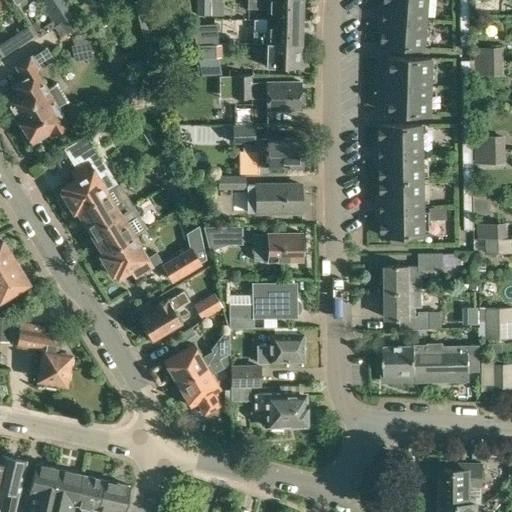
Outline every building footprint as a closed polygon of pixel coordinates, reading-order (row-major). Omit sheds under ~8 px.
[(37,0),(58,30),(62,36),(82,22),(87,19),(79,6),(75,9),(68,0),(37,0)] [(147,0),(133,0),(134,0),(144,40),(156,33),(147,0)] [(210,0),(192,0),(192,5),(196,5),(196,14),(210,14),(210,0)] [(267,9),(267,20),(301,20),(301,0),(247,0),(247,8),(267,9)] [(383,16),(428,19),(428,0),(386,0),(386,4),(384,4),(383,16)] [(458,0),(459,10),(471,9),(470,0),(458,0)] [(459,10),(459,22),(471,22),(471,9),(459,10)] [(426,47),(428,19),(383,16),(382,28),(384,28),(383,44),(426,47)] [(252,43),(266,43),(300,43),(301,20),(267,20),(267,31),(252,31),(252,43)] [(108,21),(96,30),(108,47),(120,38),(108,21)] [(459,22),(460,35),(471,35),(471,22),(459,22)] [(29,24),(0,43),(0,52),(2,56),(36,34),(29,24)] [(192,25),(195,43),(217,43),(217,24),(192,25)] [(86,32),(71,35),(73,44),(71,44),(74,60),(93,56),(89,41),(88,41),(86,32)] [(460,35),(460,48),(472,48),(471,35),(460,35)] [(217,43),(195,43),(197,57),(221,56),(220,44),(217,44),(217,43)] [(300,43),(266,43),(266,66),(300,67),(300,43)] [(57,81),(46,88),(35,71),(54,59),(46,46),(15,66),(23,78),(11,85),(16,93),(5,100),(32,142),(48,131),(50,134),(68,123),(58,107),(68,100),(57,81)] [(472,47),(473,62),(503,61),(503,47),(472,47)] [(433,85),(434,57),(391,56),(391,72),(388,72),(388,84),(433,85)] [(470,61),(460,61),(460,74),(470,74),(470,61)] [(503,61),(473,62),(473,75),(503,74),(503,61)] [(300,80),(265,81),(251,81),(251,74),(233,75),(234,98),(265,97),(265,109),(301,109),(300,80)] [(470,87),(470,74),(460,74),(460,87),(470,87)] [(432,113),(433,85),(388,84),(388,96),(390,96),(390,112),(432,113)] [(470,100),(470,87),(460,87),(460,100),(470,100)] [(460,100),(461,113),(471,113),(470,100),(460,100)] [(425,151),(424,123),(382,124),(382,141),(380,141),(380,152),(425,151)] [(232,143),(242,143),(242,149),(258,149),(258,166),(266,166),(303,166),(303,138),(266,138),(254,138),(254,124),(231,125),(232,143)] [(471,143),(471,131),(459,131),(460,143),(471,143)] [(86,134),(63,148),(75,167),(70,170),(75,178),(62,186),(64,190),(61,192),(73,211),(76,209),(119,184),(119,183),(117,184),(86,134)] [(474,136),(475,150),(505,150),(505,135),(474,136)] [(472,156),(471,143),(460,143),(460,156),(472,156)] [(163,156),(170,168),(186,158),(179,146),(163,156)] [(505,150),(475,150),(475,163),(505,163),(505,150)] [(426,178),(425,151),(380,152),(380,164),(383,164),(383,180),(426,178)] [(460,156),(461,169),(472,169),(472,156),(460,156)] [(461,169),(461,182),(472,182),(472,169),(461,169)] [(245,189),(246,174),(217,175),(218,189),(245,189)] [(179,176),(165,185),(178,206),(192,196),(179,176)] [(427,206),(426,178),(383,180),(384,195),(381,195),(382,207),(427,206)] [(461,182),(461,195),(473,195),(472,182),(461,182)] [(301,183),(255,184),(246,184),(246,211),(256,211),(256,213),(301,212),(301,183)] [(119,184),(76,209),(89,231),(133,205),(119,184)] [(461,195),(462,208),(473,208),(473,195),(461,195)] [(133,205),(89,231),(103,253),(132,236),(142,230),(133,216),(138,214),(133,205)] [(427,234),(427,206),(382,207),(382,219),(384,219),(385,235),(394,235),(395,243),(411,242),(411,234),(427,234)] [(462,208),(462,221),(474,220),(473,208),(462,208)] [(462,221),(462,234),(474,234),(474,220),(462,221)] [(478,238),(478,242),(511,240),(511,237),(508,237),(508,223),(477,223),(477,238),(478,238)] [(227,227),(227,244),(240,244),(240,227),(227,227)] [(253,260),(301,260),(301,233),(253,234),(253,260)] [(132,236),(103,253),(100,255),(112,274),(115,272),(117,276),(130,268),(135,277),(151,267),(151,266),(161,260),(156,252),(146,258),(132,236)] [(0,268),(13,260),(1,240),(0,240),(0,268)] [(511,240),(478,242),(479,260),(486,260),(486,253),(511,252),(511,240)] [(190,247),(162,264),(171,277),(192,265),(198,261),(190,247)] [(442,253),(422,253),(422,265),(442,265),(442,253)] [(13,260),(0,268),(0,298),(27,282),(13,260)] [(422,292),(422,265),(386,266),(386,268),(381,268),(382,280),(386,280),(386,292),(422,292)] [(293,283),(252,284),(253,303),(228,304),(229,328),(253,327),(253,316),(294,316),(294,314),(297,314),(301,310),(301,303),(297,299),(293,299),(293,283)] [(202,319),(223,306),(213,290),(192,303),(202,319)] [(422,292),(386,292),(387,318),(400,318),(401,328),(441,327),(441,310),(418,311),(418,315),(416,315),(416,307),(422,307),(422,292)] [(172,309),(182,304),(176,294),(167,299),(166,298),(154,305),(155,307),(138,317),(151,339),(180,323),(172,309)] [(479,307),(479,321),(511,320),(511,306),(486,307),(479,307)] [(464,307),(464,327),(477,327),(476,307),(464,307)] [(511,320),(479,321),(479,338),(486,338),(511,337),(511,320)] [(70,354),(59,335),(42,332),(43,326),(21,322),(17,345),(37,348),(34,366),(40,367),(38,378),(65,383),(70,354)] [(190,327),(180,333),(185,342),(195,336),(190,327)] [(429,345),(384,346),(384,355),(382,355),(382,367),(380,367),(379,369),(379,373),(380,374),(382,374),(382,381),(415,381),(415,382),(481,381),(480,342),(458,342),(458,328),(441,328),(441,340),(429,340),(429,345)] [(164,361),(177,383),(230,351),(229,332),(223,332),(210,348),(212,351),(200,358),(192,344),(164,361)] [(302,333),(270,334),(270,346),(258,346),(258,361),(303,360),(302,333)] [(502,344),(488,344),(488,361),(502,361),(502,344)] [(230,351),(177,383),(190,405),(197,401),(204,413),(219,404),(212,392),(219,388),(211,374),(230,363),(230,351)] [(495,387),(511,386),(511,362),(495,363),(495,387)] [(260,363),(230,364),(230,387),(250,386),(260,386),(260,363)] [(255,408),(267,408),(267,424),(303,423),(303,396),(299,396),(298,385),(279,385),(279,393),(255,393),(255,408)] [(250,386),(230,387),(231,400),(250,400),(250,386)] [(12,511),(17,490),(24,461),(1,455),(0,457),(0,488),(5,490),(0,510),(7,511),(12,511)] [(36,495),(32,511),(48,511),(58,469),(35,464),(29,493),(36,495)] [(441,469),(441,502),(477,503),(477,502),(481,502),(481,464),(463,464),(463,469),(441,469)] [(58,469),(48,511),(64,511),(67,502),(74,503),(80,474),(58,469)] [(80,474),(74,503),(82,505),(80,511),(96,511),(103,479),(80,474)] [(103,479),(96,511),(110,511),(111,511),(120,511),(127,484),(103,479)] [(477,503),(441,502),(440,511),(483,511),(477,507),(477,503)]
